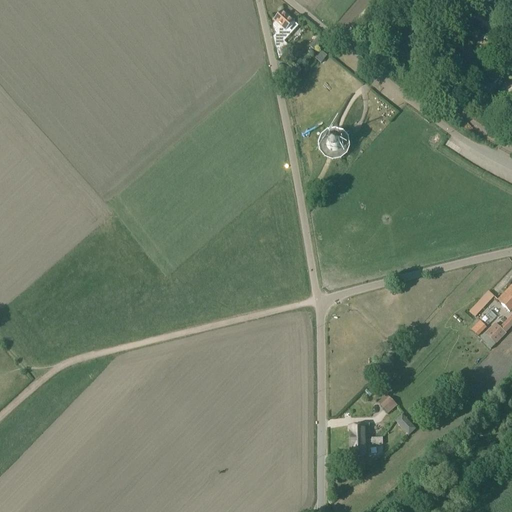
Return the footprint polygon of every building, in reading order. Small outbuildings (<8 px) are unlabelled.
[(278,33),(273,37),(279,59),(290,48),(283,42),(298,26),(294,22),(283,11),(273,21),(271,23),(277,28),(275,30),(278,33)] [(325,42),(318,37),(314,41),(321,47),(325,42)] [(321,52),(315,59),(321,63),(326,56),(321,52)] [(301,71),(297,66),(282,77),(287,83),(301,71)] [(347,147),(347,140),(342,134),(336,131),(328,132),(322,136),(319,143),(320,151),(325,156),(331,159),(339,158),(345,154),(347,147)] [(511,286),(498,301),(510,312),(511,310),(511,286)] [(468,311),(474,316),(493,295),(487,290),(468,311)] [(495,323),(485,335),(490,339),(495,345),(496,344),(496,345),(507,334),(506,334),(511,327),(511,316),(501,329),(496,324),(495,323)] [(478,337),(487,328),(480,321),(471,330),(478,337)] [(389,398),(380,406),(384,410),(393,402),(392,400),(389,398)] [(354,426),(349,426),(350,440),(369,440),(369,424),(354,424),(354,426)] [(411,425),(404,432),(408,436),(416,430),(411,425)] [(369,440),(350,440),(350,457),(366,456),(365,443),(371,443),(372,445),(383,445),(382,438),(371,438),(371,440),(369,440)]
